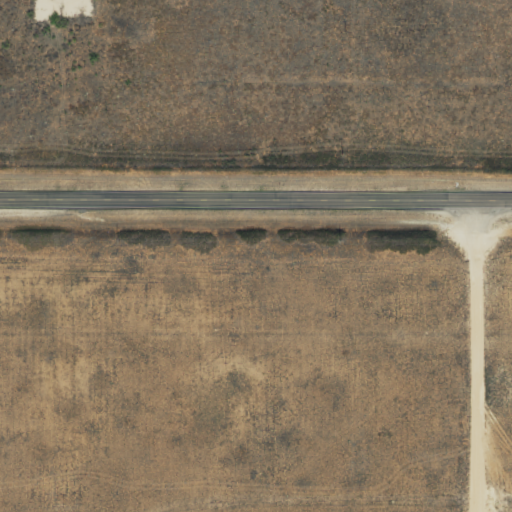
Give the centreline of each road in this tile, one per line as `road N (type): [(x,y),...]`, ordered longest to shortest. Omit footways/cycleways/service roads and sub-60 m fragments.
road 1 (secondary): [(511,191),(0,191)]
road 2 (track): [(484,511),(482,191)]
